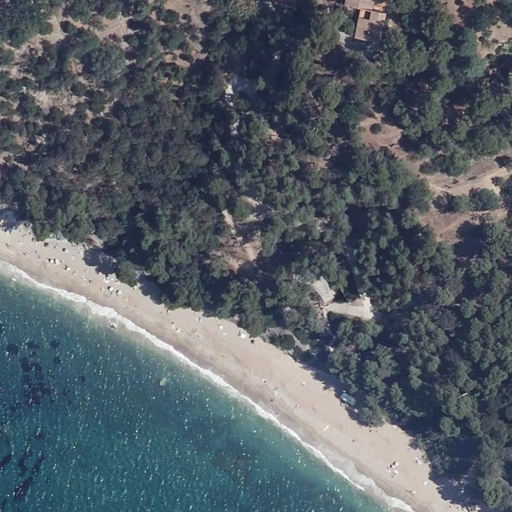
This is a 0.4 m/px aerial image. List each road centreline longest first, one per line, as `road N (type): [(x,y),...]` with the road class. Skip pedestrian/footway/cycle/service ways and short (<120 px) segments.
road 1 (track): [(248,204),(261,220),(343,256),(350,295),(341,305),(305,307),(237,271)]
road 2 (track): [(269,65),(264,129),(251,128),(227,96),(219,107),(223,148),(248,204)]
